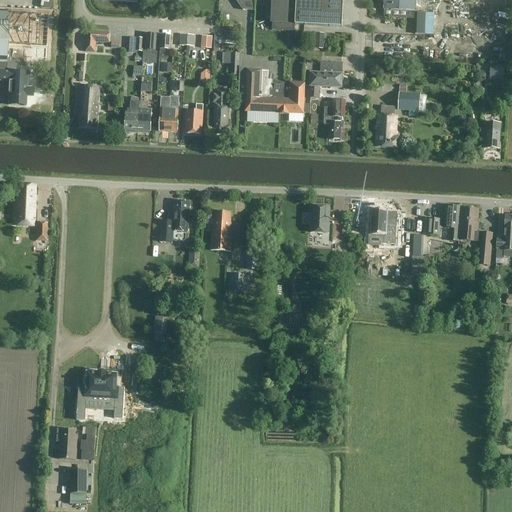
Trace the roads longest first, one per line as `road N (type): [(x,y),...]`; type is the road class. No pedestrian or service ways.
road 1 (unclassified): [(511,202),(0,178)]
road 2 (track): [(113,185),(104,336),(84,344),(59,338)]
road 3 (residential): [(354,157),(363,0)]
road 4 (track): [(59,338),(61,182)]
road 5 (residential): [(214,27),(92,21),(79,0)]
